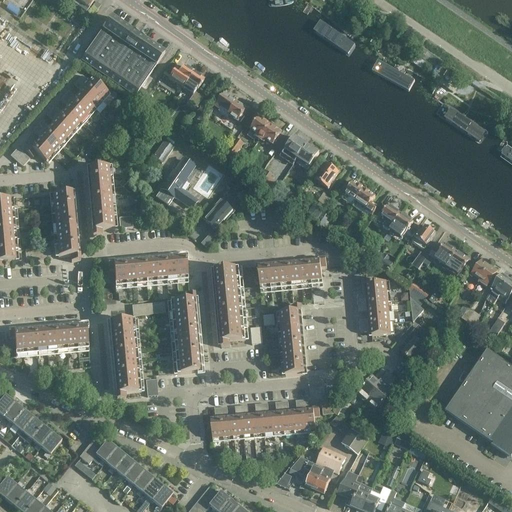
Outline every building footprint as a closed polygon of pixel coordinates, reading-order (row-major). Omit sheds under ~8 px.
[(73,0),(71,3),(68,7),(75,12),(83,0),(73,0)] [(95,0),(83,0),(75,12),(76,13),(79,8),(86,13),(95,0)] [(89,14),(93,17),(94,17),(101,7),(96,4),(89,14)] [(103,32),(82,63),(101,76),(132,32),(112,19),(103,32)] [(356,46),(321,22),(313,32),(349,56),(356,46)] [(10,41),(19,47),(28,34),(18,28),(10,41)] [(165,54),(132,32),(101,76),(135,99),(165,54)] [(424,61),(427,57),(420,53),(418,57),(424,61)] [(416,83),(378,62),(372,72),(410,94),(416,83)] [(184,67),(180,72),(176,70),(168,81),(183,90),(194,74),(184,67)] [(204,81),(194,74),(183,90),(183,91),(184,90),(192,96),(196,90),(197,91),(204,81)] [(77,99),(68,92),(60,101),(69,109),(63,114),(55,107),(46,116),(55,124),(50,130),(42,122),(33,132),(41,139),(32,150),(30,148),(26,153),(33,159),(36,155),(48,166),(110,95),(93,81),(90,84),(82,76),(73,86),(82,93),(77,99)] [(454,90),(459,83),(453,79),(448,87),(454,90)] [(196,92),(186,107),(194,113),(204,98),(196,92)] [(239,123),(248,110),(224,95),(215,107),(220,111),(222,108),(230,114),(228,116),(239,123)] [(487,134),(451,109),(444,120),(480,144),(487,134)] [(260,118),(251,131),(247,137),(253,142),(255,140),(259,143),(261,141),(271,126),(260,118)] [(282,133),(271,126),(261,141),(264,143),(266,141),(273,146),(282,133)] [(294,138),(293,140),(291,139),(288,144),(290,145),(283,155),(295,164),(306,146),(294,138)] [(239,168),(244,160),(237,155),(244,144),(238,140),(224,158),(239,168)] [(153,159),(155,160),(162,165),(174,149),(166,142),(153,159)] [(511,148),(507,145),(502,153),(511,159),(511,148)] [(319,155),(306,146),(295,164),(307,172),(319,155)] [(23,168),(30,160),(18,150),(11,158),(23,168)] [(199,201),(181,189),(192,174),(196,167),(183,158),(178,165),(156,198),(168,206),(174,198),(175,198),(193,210),(199,201)] [(112,162),(95,164),(95,170),(89,171),(95,233),(93,233),(93,238),(102,237),(102,232),(114,231),(109,169),(112,169),(112,162)] [(328,190),(339,173),(326,164),(315,181),(328,190)] [(255,185),(263,191),(272,177),(264,171),(255,185)] [(126,177),(118,186),(122,190),(130,180),(126,177)] [(353,207),(365,190),(354,183),(342,199),(353,207)] [(376,197),(365,190),(353,207),(371,219),(378,209),(371,204),(376,197)] [(296,197),(291,194),(285,204),(290,207),(296,197)] [(73,195),(53,197),(59,259),(72,258),(72,263),(81,263),(80,256),(78,256),(73,195)] [(204,221),(216,232),(224,223),(225,223),(238,209),(225,198),(204,221)] [(3,264),(19,263),(13,201),(0,201),(0,270),(4,270),(3,264)] [(390,231),(401,215),(388,206),(377,223),(390,231)] [(323,230),(331,219),(323,214),(316,224),(323,230)] [(413,223),(401,215),(390,231),(402,240),(413,223)] [(133,229),(132,221),(132,219),(119,220),(120,230),(133,229)] [(427,247),(435,234),(426,227),(422,233),(420,232),(415,239),(427,247)] [(361,236),(352,249),(360,254),(369,241),(361,236)] [(206,250),(210,245),(209,245),(205,241),(201,246),(205,249),(206,250)] [(438,255),(451,263),(457,253),(445,245),(438,255)] [(27,262),(51,260),(50,249),(26,251),(27,262)] [(391,271),(398,260),(382,249),(379,254),(388,260),(381,269),(387,273),(389,270),(391,271)] [(470,262),(457,253),(451,263),(463,271),(470,262)] [(419,272),(428,259),(421,254),(412,268),(419,272)] [(116,288),(118,288),(188,282),(186,257),(108,264),(109,273),(115,272),(116,288)] [(327,260),(259,267),(261,292),(323,286),(322,270),(328,269),(327,260)] [(470,278),(478,284),(489,268),(482,262),(470,278)] [(489,268),(478,284),(486,289),(497,273),(489,268)] [(246,341),(245,331),(239,269),(214,271),(222,349),(231,348),(231,342),(246,341)] [(491,293),(499,298),(510,282),(502,276),(491,293)] [(357,294),(357,296),(361,334),(372,333),(372,337),(395,335),(394,324),(390,283),(375,284),(374,279),(365,279),(366,285),(368,285),(368,293),(357,294)] [(511,282),(510,282),(499,298),(507,303),(511,296),(511,282)] [(325,303),(324,291),(314,292),(315,304),(325,303)] [(170,304),(177,376),(202,374),(195,296),(186,297),(186,302),(170,304)] [(410,300),(413,324),(424,312),(410,300)] [(132,307),(133,318),(166,315),(165,304),(132,307)] [(300,313),(302,313),(302,307),(293,308),(294,313),(280,315),(286,377),(306,375),(300,313)] [(467,324),(475,313),(469,309),(461,320),(467,324)] [(474,328),(481,317),(475,313),(467,324),(474,328)] [(263,317),(264,328),(275,327),(274,316),(263,317)] [(134,321),(110,323),(117,401),(126,400),(126,395),(141,393),(134,321)] [(492,346),(505,325),(498,321),(485,342),(492,346)] [(14,341),(15,348),(16,357),(89,350),(86,325),(8,333),(9,341),(14,341)] [(481,325),(476,332),(486,338),(491,331),(481,325)] [(262,329),(261,329),(251,330),(253,346),(263,345),(262,329)] [(411,362),(425,348),(416,339),(419,336),(414,332),(406,341),(410,345),(402,353),(411,362)] [(511,368),(488,352),(447,413),(511,457),(511,368)] [(373,379),(357,396),(376,413),(392,396),(387,392),(397,381),(387,372),(377,383),(373,379)] [(158,398),(156,381),(146,382),(147,398),(158,398)] [(5,397),(3,399),(0,402),(0,422),(3,419),(15,404),(5,397)] [(322,400),(323,417),(334,416),(332,399),(322,400)] [(270,417),(269,405),(256,406),(257,418),(249,418),(248,407),(235,408),(236,420),(229,420),(228,409),(215,410),(216,421),(212,422),(214,444),(316,434),(315,419),(321,418),(320,409),(314,410),(314,412),(311,413),(309,402),(297,403),(298,414),(290,415),(289,403),(282,404),(276,405),(277,416),(270,417)] [(15,404),(3,419),(8,423),(6,427),(10,430),(12,426),(24,412),(15,404)] [(24,412),(12,426),(18,431),(15,434),(19,437),(22,434),(33,419),(24,412)] [(33,419),(22,434),(27,438),(24,442),(28,445),(31,441),(42,427),(33,419)] [(42,427),(31,441),(37,446),(34,449),(37,452),(52,434),(42,427)] [(397,435),(385,430),(379,445),(390,450),(397,435)] [(358,456),(367,442),(352,432),(342,445),(358,456)] [(52,434),(37,452),(38,453),(41,449),(46,453),(43,457),(47,460),(61,442),(52,434)] [(92,443),(101,450),(105,445),(96,438),(92,443)] [(398,440),(396,445),(409,450),(411,444),(398,440)] [(97,455),(96,457),(101,461),(98,465),(102,468),(105,464),(116,450),(107,442),(105,445),(101,450),(97,455)] [(101,450),(92,443),(88,448),(97,455),(101,450)] [(424,452),(413,447),(410,453),(421,458),(424,452)] [(96,457),(97,455),(88,448),(84,453),(93,461),(96,457)] [(321,477),(315,491),(324,495),(331,481),(334,473),(338,475),(345,459),(324,449),(322,453),(318,451),(315,460),(318,461),(316,465),(325,469),(321,477)] [(116,450),(105,464),(111,469),(108,473),(104,478),(107,481),(111,475),(126,458),(116,450)] [(89,466),(93,461),(84,453),(80,458),(89,466)] [(126,458),(111,475),(111,476),(114,472),(120,477),(117,480),(120,483),(135,465),(126,458)] [(310,463),(301,459),(290,471),(303,477),(310,463)] [(93,480),(97,475),(79,461),(75,466),(93,480)] [(135,465),(120,483),(121,483),(124,480),(129,484),(122,492),(126,495),(144,473),(135,465)] [(305,487),(315,491),(321,477),(311,472),(305,487)] [(144,473),(126,495),(133,487),(139,492),(136,495),(139,498),(154,480),(144,473)] [(279,485),(288,488),(292,476),(283,473),(279,485)] [(339,491),(350,496),(346,506),(358,511),(357,511),(362,511),(372,491),(362,486),(364,480),(349,473),(339,491)] [(423,473),(418,483),(429,488),(431,482),(428,481),(430,476),(423,473)] [(10,475),(0,487),(0,496),(5,501),(19,483),(16,487),(11,482),(13,479),(10,475)] [(23,478),(19,483),(5,501),(14,508),(28,491),(28,490),(25,494),(20,490),(27,481),(23,478)] [(154,480),(139,498),(142,494),(148,499),(145,503),(148,506),(163,488),(154,480)] [(48,484),(44,492),(52,496),(56,488),(48,484)] [(32,486),(28,491),(14,508),(18,511),(26,511),(38,498),(37,498),(34,502),(29,497),(36,489),(32,486)] [(163,488),(148,506),(149,506),(152,502),(158,507),(154,511),(156,511),(159,511),(173,496),(163,488)] [(209,489),(205,494),(213,501),(217,496),(209,489)] [(382,495),(372,491),(362,511),(376,511),(377,511),(378,511),(382,511),(391,492),(384,489),(382,495)] [(391,492),(382,511),(383,511),(386,511),(401,511),(402,510),(405,505),(394,500),(396,494),(391,492)] [(209,506),(208,507),(213,511),(219,511),(229,501),(219,493),(217,496),(213,501),(209,506)] [(38,498),(26,511),(42,511),(47,506),(46,506),(44,509),(38,505),(45,497),(42,494),(38,499),(38,498)] [(201,499),(209,506),(213,501),(205,494),(201,499)] [(201,499),(197,504),(205,511),(208,507),(209,506),(201,499)] [(229,501),(219,511),(235,511),(238,509),(229,501)]
